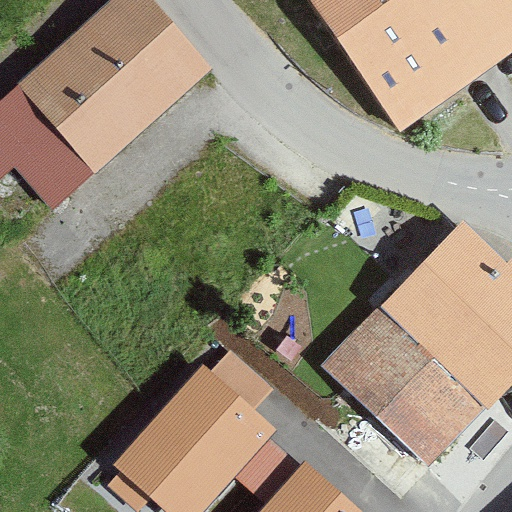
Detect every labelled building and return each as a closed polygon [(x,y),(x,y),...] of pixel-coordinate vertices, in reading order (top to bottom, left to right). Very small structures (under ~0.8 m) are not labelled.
[(153,0),(108,0),(0,97),(0,178),(14,166),(55,212),(215,68),(153,0)] [(511,48),(511,0),(310,0),(404,127),(511,48)] [(311,324),(269,369),(410,498),(511,387),(511,264),(461,218),(339,350),(311,324)] [(210,376),(127,462),(179,511),(188,511),(267,431),(210,376)] [(272,511),(344,511),(305,476),(272,511)]
